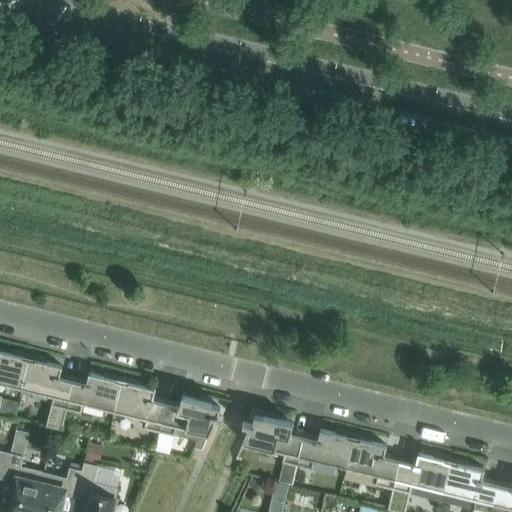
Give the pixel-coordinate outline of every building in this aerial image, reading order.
[(0,382),(22,387),(30,354),(13,350),(12,354),(0,350),(0,382)] [(47,358),(30,354),(22,387),(53,395),(46,425),(62,429),(67,408),(66,408),(73,380),(61,377),(60,376),(62,366),(46,362),(47,358)] [(83,402),(115,410),(123,377),(107,373),(106,377),(89,372),(86,383),(85,382),(85,383),(73,380),(66,408),(67,408),(81,412),(83,402)] [(123,377),(115,410),(147,418),(144,427),(159,431),(166,403),(154,400),(153,399),(155,389),(139,385),(140,381),(123,377)] [(166,403),(159,431),(174,434),(196,440),(195,447),(202,448),(209,433),(213,424),(216,417),(222,418),(224,416),(221,415),(226,402),(188,393),(187,397),(182,395),(180,406),(178,405),(178,406),(166,403)] [(250,425),(243,441),(285,452),(282,461),(297,464),(304,437),(292,434),(292,433),(291,433),(293,422),(277,418),(278,414),(254,409),(248,422),(244,421),(243,423),(250,425)] [(316,440),(304,437),(297,464),(312,468),(314,459),(346,467),(354,433),(338,429),(337,433),(320,429),(318,439),(316,439),(316,440)] [(376,484),(393,488),(400,460),(385,457),(386,456),(384,455),(387,445),(370,441),(371,437),(354,433),(346,467),(378,474),(376,484)] [(88,442),(84,460),(98,463),(103,446),(88,442)] [(0,478),(4,479),(10,452),(0,449),(0,478)] [(10,452),(4,479),(16,482),(8,511),(33,511),(44,472),(21,466),(24,456),(10,452)] [(393,488),(388,508),(403,511),(405,511),(410,492),(412,483),(444,491),(452,457),(436,453),(435,457),(418,453),(416,463),(414,463),(414,464),(400,460),(393,488)] [(476,498),(472,511),(490,511),(498,484),(483,481),(484,480),(482,480),(485,469),(468,465),(469,461),(452,457),(444,491),(476,498)] [(82,470),(76,497),(88,500),(85,511),(111,511),(115,499),(117,487),(94,481),(98,465),(84,462),(82,470)] [(44,472),(33,511),(59,511),(64,494),(76,497),(82,470),(69,467),(67,477),(44,472)] [(279,481),(276,494),(286,497),(289,484),(279,481)] [(508,511),(510,507),(511,507),(511,487),(511,488),(498,484),(490,511),(508,511)]
